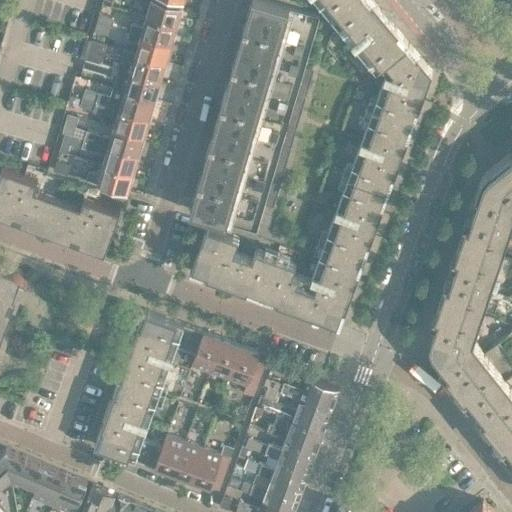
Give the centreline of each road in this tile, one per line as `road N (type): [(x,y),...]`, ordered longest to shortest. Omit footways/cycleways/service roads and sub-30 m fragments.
road 1 (residential): [(143,277),(223,0)]
road 2 (tertiary): [(372,356),(453,121),(479,92)]
road 3 (residential): [(372,356),(143,277)]
road 4 (residential): [(213,511),(0,430)]
road 5 (residential): [(511,492),(416,372),(372,356)]
road 6 (tertiary): [(312,511),(372,356)]
road 7 (residential): [(0,232),(116,275),(143,277)]
